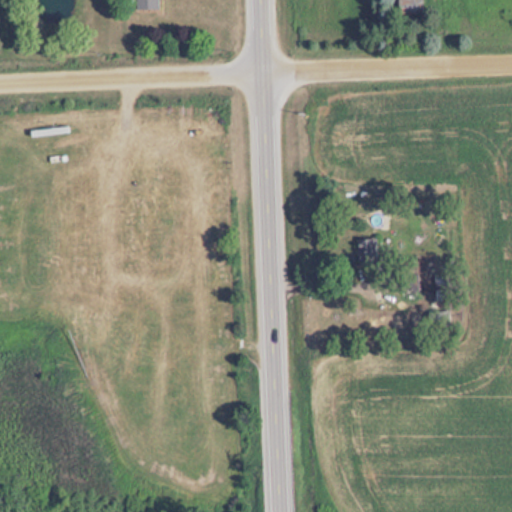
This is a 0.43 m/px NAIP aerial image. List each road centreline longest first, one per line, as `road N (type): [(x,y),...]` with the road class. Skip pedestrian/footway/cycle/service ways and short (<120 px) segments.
road 1 (residential): [(0,87),(511,66)]
road 2 (primary): [(280,511),(261,0)]
